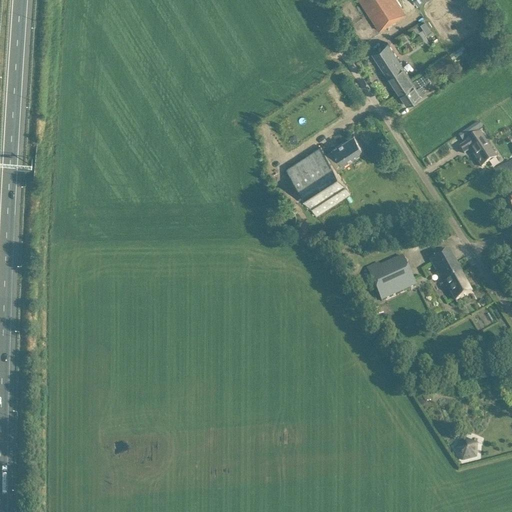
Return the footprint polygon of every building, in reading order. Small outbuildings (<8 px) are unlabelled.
[(396,0),(358,0),(379,31),(406,14),(396,0)] [(428,11),(421,15),(431,33),(438,29),(428,11)] [(413,83),(388,43),(372,53),(398,93),(413,83)] [(449,54),(429,67),(434,76),(455,62),(449,54)] [(413,83),(398,93),(406,105),(421,95),(421,94),(425,92),(421,86),(430,80),(425,73),(412,81),(413,83)] [(482,128),(479,123),(469,129),(472,135),(482,128)] [(480,133),(466,142),(466,143),(460,147),(464,153),(470,149),(482,167),(496,158),(480,133)] [(364,150),(354,135),(333,149),(337,154),(328,159),(320,148),(285,170),(315,216),(351,193),(335,169),(364,150)] [(511,160),(493,170),(499,182),(511,175),(511,160)] [(462,273),(456,263),(449,250),(430,260),(443,284),(445,283),(455,302),(471,292),(461,273),(462,273)] [(403,256),(380,267),(377,262),(367,267),(369,273),(383,302),(417,285),(403,256)] [(464,439),(456,449),(463,461),(475,457),(476,444),(464,439)]
